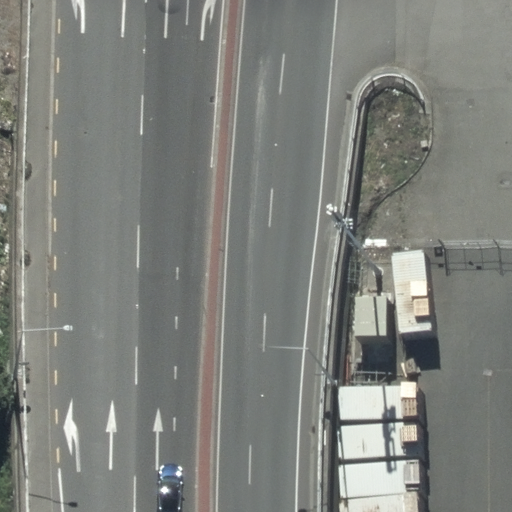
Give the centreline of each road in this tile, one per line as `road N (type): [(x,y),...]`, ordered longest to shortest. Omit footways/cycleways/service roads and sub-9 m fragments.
road 1 (trunk): [(286,0),(263,511)]
road 2 (trunk): [(135,511),(147,0)]
